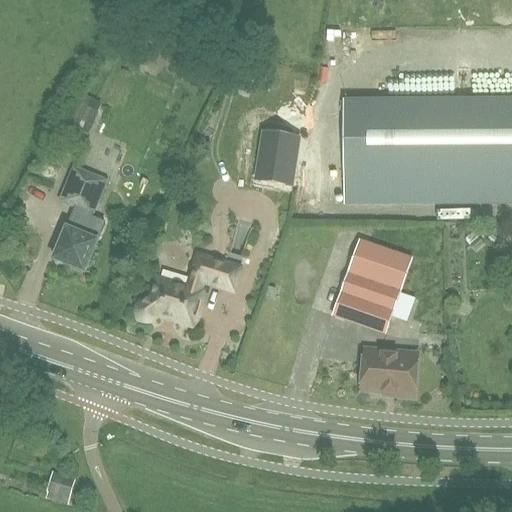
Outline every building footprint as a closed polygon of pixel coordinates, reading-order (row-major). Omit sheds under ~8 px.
[(511,100),(345,102),(345,129),(345,206),(511,205),(511,100)] [(133,128),(153,137),(160,123),(140,114),(133,128)] [(262,182),(296,187),(303,139),(275,135),(269,134),(264,166),(262,182)] [(85,273),(98,241),(85,236),(107,181),(73,168),(59,202),(75,209),(54,261),(85,273)] [(245,222),(238,247),(247,250),(255,225),(245,222)] [(359,242),(333,316),(387,335),(413,261),(359,242)] [(138,310),(138,314),(138,315),(140,319),(140,320),(140,321),(144,323),(145,324),(149,324),(150,324),(154,322),(156,322),(155,321),(160,318),(193,328),(195,326),(199,321),(202,314),(204,307),(204,300),(204,294),(202,293),(204,284),(235,293),(242,270),(199,257),(189,290),(158,280),(153,297),(143,305),(142,305),(142,306),(139,309),(138,310)] [(418,356),(386,353),(366,351),(362,392),(368,393),(369,395),(378,396),(380,394),(395,395),(395,398),(414,399),(418,356)] [(47,498),(68,505),(75,482),(53,475),(47,498)]
